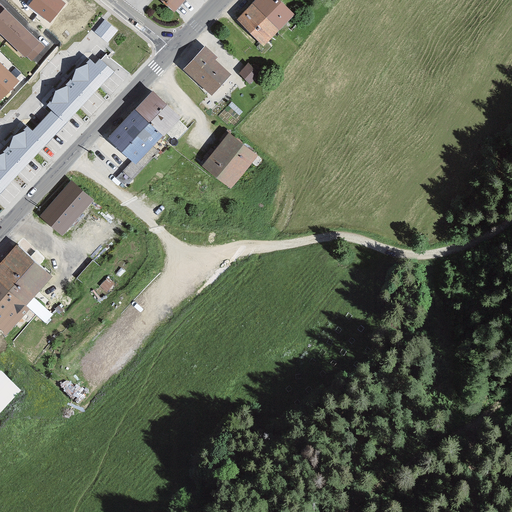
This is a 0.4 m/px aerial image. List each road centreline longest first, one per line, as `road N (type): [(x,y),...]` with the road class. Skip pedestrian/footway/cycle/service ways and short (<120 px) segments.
road 1 (track): [(72,155),(193,253),(326,236),(437,252),(511,217)]
road 2 (secondary): [(0,231),(172,49)]
road 3 (track): [(193,253),(80,380)]
